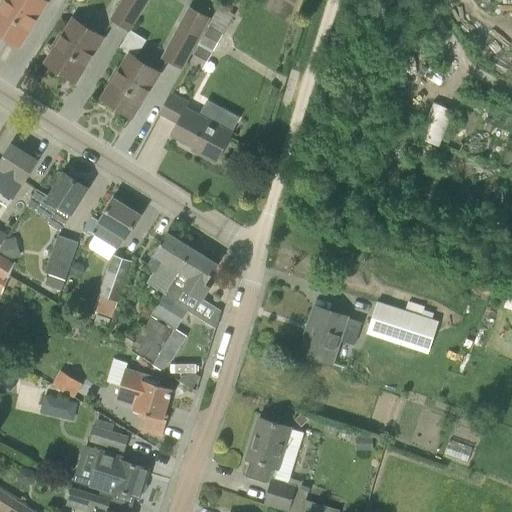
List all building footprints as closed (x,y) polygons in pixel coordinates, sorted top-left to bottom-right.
[(0,34),(9,40),(19,47),(46,2),(43,0),(4,0),(0,7),(0,34)] [(146,0),(125,0),(113,20),(128,30),(146,0)] [(209,17),(192,8),(165,58),(181,67),(209,17)] [(46,64),(64,75),(75,82),(103,37),(73,19),(64,34),(62,33),(54,47),(55,48),(46,64)] [(200,44),(213,52),(223,34),(209,26),(200,44)] [(213,52),(200,44),(190,62),(203,70),(213,52)] [(102,99),(131,117),(159,72),(130,54),(120,70),(119,69),(110,82),(112,83),(102,99)] [(160,114),(162,114),(177,123),(171,134),(203,151),(201,155),(217,163),(233,133),(186,108),(189,102),(172,94),(160,114)] [(0,201),(5,205),(12,203),(37,161),(11,145),(0,163),(0,201)] [(88,187),(86,186),(86,182),(79,178),(75,179),(64,172),(49,196),(37,189),(27,205),(51,220),(59,206),(71,214),(88,187)] [(113,199),(103,216),(99,222),(92,233),(119,250),(140,216),(113,199)] [(99,222),(92,217),(83,231),(91,236),(92,233),(99,222)] [(0,248),(9,234),(0,228),(0,248)] [(165,293),(193,248),(167,232),(153,255),(154,255),(147,267),(155,272),(148,282),(165,293)] [(45,273),(65,280),(79,242),(59,235),(45,273)] [(15,258),(10,239),(5,240),(0,248),(0,254),(8,260),(15,258)] [(218,265),(193,248),(165,293),(150,317),(151,317),(172,330),(175,332),(191,306),(179,299),(184,290),(202,301),(210,287),(206,285),(218,265)] [(0,277),(4,280),(7,277),(15,264),(0,254),(0,277)] [(98,296),(119,303),(133,261),(113,254),(98,296)] [(4,280),(0,277),(0,293),(2,295),(9,278),(7,277),(4,280)] [(439,322),(414,314),(377,302),(367,333),(429,353),(439,322)] [(299,353),(331,364),(334,365),(341,341),(355,345),(362,322),(349,318),(350,318),(315,306),(299,353)] [(172,330),(151,317),(132,348),(153,361),(172,330)] [(73,397),(83,384),(59,368),(50,382),(73,397)] [(162,379),(145,374),(126,369),(120,385),(116,400),(135,405),(134,410),(144,413),(139,429),(162,436),(168,416),(164,415),(172,389),(160,385),(162,379)] [(39,412),(74,420),(78,402),(44,394),(39,412)] [(247,458),(250,460),(245,476),(267,483),(271,471),(273,471),(274,467),(277,468),(291,427),(259,417),(258,420),(260,421),(252,446),(251,445),(247,458)] [(129,436),(95,426),(90,442),(124,452),(129,436)] [(148,468),(129,463),(120,460),(121,458),(100,451),(90,483),(111,489),(111,488),(139,497),(140,493),(142,493),(145,492),(147,486),(146,482),(144,482),(148,468)] [(272,480),(265,503),(288,510),(295,487),(272,480)] [(72,487),(69,496),(90,502),(93,493),(72,487)] [(0,507),(7,511),(35,511),(0,490),(0,507)] [(302,511),(316,511),(319,505),(306,501),(302,511)]
